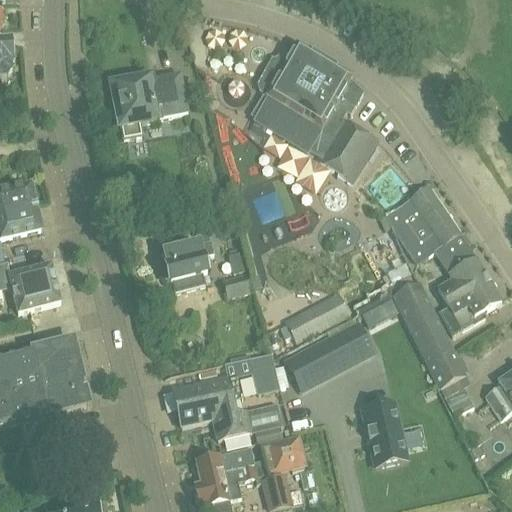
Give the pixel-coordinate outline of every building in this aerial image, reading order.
[(259,108),(252,119),(255,121),(253,125),(307,157),(308,155),(317,160),(316,163),(353,186),(379,145),(341,122),(345,116),(351,119),(362,97),(350,85),(353,81),(352,81),(297,48),(266,99),(268,100),(262,111),(259,108)] [(10,49),(0,49),(0,99),(2,99),(1,88),(12,87),(10,49)] [(119,133),(123,132),(125,142),(140,139),(138,129),(160,125),(160,123),(188,117),(180,78),(152,84),(151,81),(110,89),(119,133)] [(190,194),(198,221),(224,215),(217,188),(190,194)] [(0,217),(36,210),(31,189),(0,196),(0,217)] [(296,191),(263,202),(274,236),(307,225),(296,191)] [(483,316),(502,305),(477,263),(474,265),(459,239),(460,238),(429,191),(410,205),(385,219),(414,269),(434,257),(448,278),(452,284),(438,293),(449,312),(439,317),(452,339),(485,320),(483,316)] [(0,245),(42,235),(36,210),(0,217),(0,245)] [(205,290),(203,279),(208,278),(203,261),(214,258),(208,235),(197,238),(200,248),(164,257),(168,270),(167,270),(171,287),(173,287),(175,298),(205,290)] [(0,294),(11,291),(17,319),(59,310),(50,270),(8,280),(6,269),(0,270),(0,294)] [(293,306),(314,311),(321,278),(301,273),(293,306)] [(223,285),(227,304),(253,298),(249,278),(223,285)] [(419,288),(393,301),(428,370),(454,357),(419,288)] [(338,299),(285,326),(297,349),(320,338),(332,332),(350,323),(338,299)] [(362,317),(369,331),(399,315),(392,302),(362,317)] [(301,395),(372,358),(357,329),(286,366),(301,395)] [(0,432),(65,417),(89,412),(73,346),(0,362),(0,432)] [(440,393),(444,402),(464,392),(460,383),(466,380),(464,377),(468,375),(461,362),(457,364),(454,357),(428,370),(440,393)] [(250,366),(258,399),(279,393),(271,361),(250,366)] [(511,375),(498,385),(502,390),(485,400),(500,423),(511,414),(511,375)] [(213,425),(236,420),(236,418),(233,404),(243,402),(238,382),(228,385),(228,382),(172,394),(181,432),(213,425)] [(464,392),(444,402),(454,421),(474,410),(464,392)] [(375,471),(406,464),(393,407),(362,415),(375,471)] [(236,420),(213,425),(217,444),(251,437),(282,430),(277,409),(246,416),(236,418),(236,420)] [(263,464),(267,480),(267,481),(292,475),(292,476),(304,473),(303,469),(304,468),(298,442),(260,452),(263,464)] [(470,453),(475,463),(484,458),(479,449),(470,453)] [(200,487),(194,489),(199,511),(213,508),(213,511),(231,511),(229,504),(242,502),(238,487),(267,480),(263,464),(254,466),(250,453),(219,461),(219,460),(196,465),(200,487)] [(261,484),(266,511),(284,511),(292,510),(285,479),(261,484)] [(44,511),(96,511),(93,499),(44,511)]
